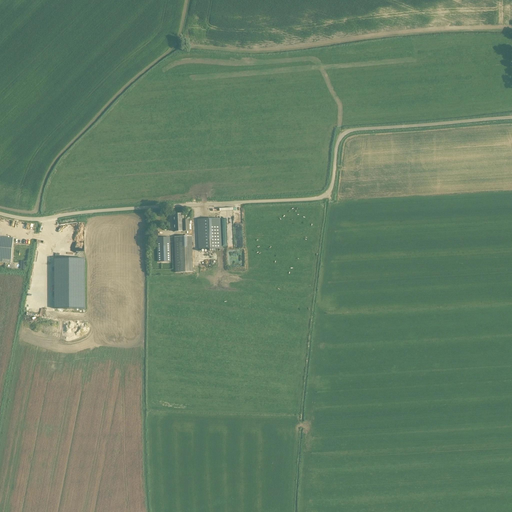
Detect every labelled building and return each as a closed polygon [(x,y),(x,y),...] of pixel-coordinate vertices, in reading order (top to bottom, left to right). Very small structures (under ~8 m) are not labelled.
[(174,232),(183,232),(189,231),(189,220),(182,221),(182,215),(173,215),(174,232)] [(221,249),(220,219),(197,220),(199,250),(221,249)] [(78,232),(85,231),(84,229),(71,230),(71,237),(78,236),(78,232)] [(13,239),(0,237),(0,262),(11,264),(13,239)] [(193,272),(191,237),(174,237),(176,273),(193,272)] [(170,238),(157,238),(157,263),(170,262),(170,238)] [(52,306),(82,306),(80,257),(51,256),(52,306)]
